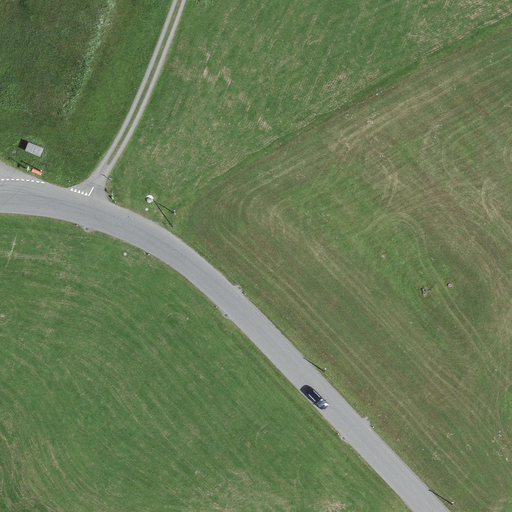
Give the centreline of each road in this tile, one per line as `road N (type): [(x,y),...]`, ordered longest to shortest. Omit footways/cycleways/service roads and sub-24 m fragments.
road 1 (tertiary): [(434,511),(229,298),(165,246),(86,209)]
road 2 (unclassified): [(86,209),(180,0)]
